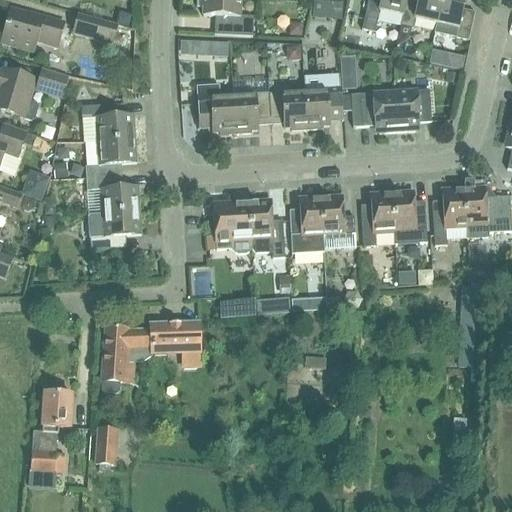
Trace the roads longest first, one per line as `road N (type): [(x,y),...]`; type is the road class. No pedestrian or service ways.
road 1 (residential): [(170,181),(426,169),(470,158),(507,0)]
road 2 (residential): [(64,308),(177,299),(170,181)]
road 3 (residential): [(170,181),(168,0)]
